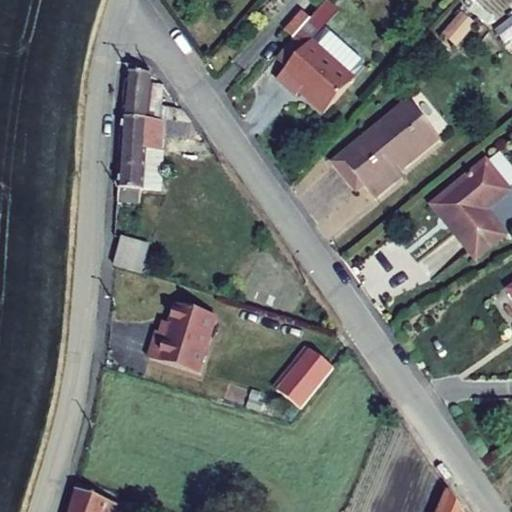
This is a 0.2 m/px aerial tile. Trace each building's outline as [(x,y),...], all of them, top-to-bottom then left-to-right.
[(474,0),(467,10),(479,18),(491,0),(474,0)] [(337,9),(330,17),(342,27),(348,19),(337,9)] [(440,34),(455,48),(476,26),(461,12),(440,34)] [(330,17),(317,32),(329,42),(342,27),(330,17)] [(305,46),(286,68),(298,78),(317,56),(305,46)] [(298,78),(288,89),(305,104),(310,98),(319,105),(317,108),(335,123),(363,89),(320,52),(317,56),(298,78)] [(134,87),(133,132),(171,132),(195,133),(188,123),(170,123),(171,99),(158,99),(159,87),(134,87)] [(418,110),(343,174),(366,202),(373,197),(384,210),(405,192),(402,188),(451,148),(418,110)] [(152,200),(155,200),(156,160),(171,160),(171,148),(171,132),(133,132),(131,200),(152,200)] [(195,133),(171,132),(171,148),(194,148),(195,133)] [(156,160),(155,200),(170,201),(171,160),(156,160)] [(511,190),(498,173),(443,215),(486,268),(511,248),(511,241),(497,222),(511,210),(511,190)] [(131,200),(129,214),(151,215),(152,200),(131,200)] [(155,289),(162,261),(135,254),(128,281),(155,289)] [(511,283),(502,289),(511,306),(511,283)] [(221,327),(180,316),(172,347),(163,345),(155,372),(205,386),(221,327)] [(462,511),(452,498),(446,511),(462,511)] [(101,511),(77,502),(74,511),(101,511)]
